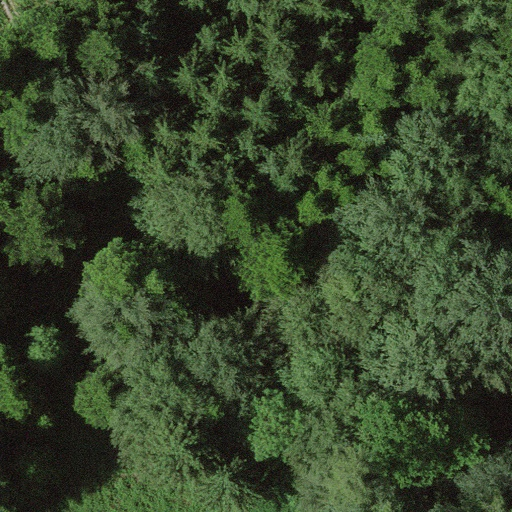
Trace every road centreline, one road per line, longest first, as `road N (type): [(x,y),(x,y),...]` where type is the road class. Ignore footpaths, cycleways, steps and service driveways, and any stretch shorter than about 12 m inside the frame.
road 1 (track): [(0,5),(398,491)]
road 2 (track): [(385,511),(491,380),(511,340)]
